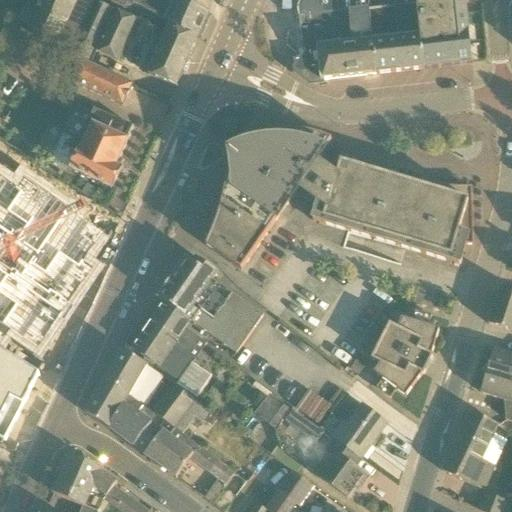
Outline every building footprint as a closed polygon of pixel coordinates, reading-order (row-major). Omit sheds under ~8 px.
[(136,23),(87,0),(40,0),(34,14),(23,9),(18,21),(92,65),(97,53),(117,62),(136,23)] [(206,15),(173,0),(107,0),(123,9),(127,1),(171,26),(197,40),(208,16),(206,15)] [(173,0),(206,15),(212,0),(173,0)] [(375,76),(368,12),(369,12),(369,0),(301,0),(298,8),(303,58),(293,59),(295,72),(302,77),(320,76),(320,82),(375,76)] [(375,76),(425,70),(424,0),(416,0),(417,7),(369,12),(368,12),(375,76)] [(472,65),(465,0),(424,0),(425,70),(472,65)] [(176,88),(197,40),(171,26),(163,42),(158,40),(154,48),(160,51),(149,76),(176,88)] [(132,86),(79,62),(70,82),(123,107),(132,86)] [(121,171),(115,169),(134,129),(95,111),(88,127),(92,129),(85,144),(63,134),(50,161),(112,191),(121,171)] [(241,272),(263,241),(281,215),(319,241),(343,248),(348,233),(459,266),(465,246),(473,246),(472,188),(465,188),(457,188),(450,188),(442,187),(435,186),(427,185),(420,183),(413,181),(406,179),(399,177),(391,174),(385,172),(378,169),(371,165),(364,162),(358,158),(352,154),(345,150),(329,174),(315,165),(331,142),(329,141),(323,138),(317,136),(313,136),(307,134),(301,134),(298,133),(291,133),(285,133),(278,134),(271,135),(268,136),(265,137),(259,139),(252,141),(246,144),(240,147),(238,149),(232,153),(229,155),(229,163),(228,171),(227,179),(226,186),(224,194),(223,202),(221,209),(204,234),(210,238),(206,248),(241,272)] [(0,339),(21,352),(28,342),(44,352),(56,331),(53,329),(58,321),(61,323),(74,301),(64,294),(70,285),(70,286),(74,279),(73,279),(83,264),(72,257),(82,242),(24,208),(18,218),(9,213),(9,212),(3,208),(3,209),(0,207),(0,339)] [(214,281),(218,275),(197,259),(193,264),(186,259),(158,300),(164,304),(191,323),(236,355),(263,317),(214,281)] [(511,333),(511,295),(500,291),(489,326),(511,333)] [(164,304),(132,351),(158,368),(155,372),(175,386),(195,402),(212,378),(194,365),(171,350),(186,330),(191,323),(164,304)] [(431,357),(439,332),(428,327),(431,317),(416,312),(413,322),(401,319),(398,330),(390,326),(372,361),(381,365),(374,374),(383,381),(377,390),(390,399),(396,391),(406,398),(423,376),(433,358),(431,357)] [(511,380),(511,356),(495,351),(488,373),(511,380)] [(129,398),(148,368),(122,352),(103,383),(129,398)] [(0,438),(5,442),(6,443),(16,423),(39,376),(40,374),(1,357),(2,356),(0,354),(0,438)] [(350,371),(358,377),(365,368),(357,362),(350,371)] [(511,380),(488,373),(482,395),(511,404),(507,420),(506,420),(511,423),(511,380)] [(129,400),(129,398),(103,383),(85,414),(110,431),(119,413),(132,400),(129,400)] [(210,412),(195,402),(175,386),(154,412),(145,405),(143,408),(132,400),(119,413),(110,431),(145,457),(163,434),(168,438),(174,431),(183,437),(196,419),(202,423),(210,412)] [(326,403),(308,390),(295,409),(313,422),(326,403)] [(289,411),(269,395),(254,415),(274,431),(289,411)] [(361,461),(387,425),(362,407),(347,426),(343,425),(332,438),(336,441),(335,442),(361,461)] [(293,412),(286,422),(295,429),(302,418),(293,412)] [(485,455),(498,428),(498,427),(470,414),(442,473),(484,492),(498,461),(485,455)] [(168,457),(177,445),(193,456),(196,452),(226,473),(219,482),(226,487),(235,475),(183,437),(174,431),(168,438),(163,434),(145,457),(163,470),(171,459),(168,457)] [(355,469),(361,461),(335,442),(320,461),(322,462),(313,474),(347,499),(356,487),(360,489),(368,478),(355,469)] [(226,473),(196,452),(193,456),(177,445),(168,457),(171,459),(163,470),(176,480),(190,461),(219,482),(226,473)] [(145,511),(113,489),(117,483),(101,472),(70,458),(53,495),(79,507),(88,511),(145,511)] [(298,508),(312,487),(293,473),(278,494),(279,494),(292,503),(298,508)] [(484,511),(511,511),(511,503),(487,491),(478,509),(484,511)] [(285,511),(292,503),(279,494),(266,511),(285,511)]
